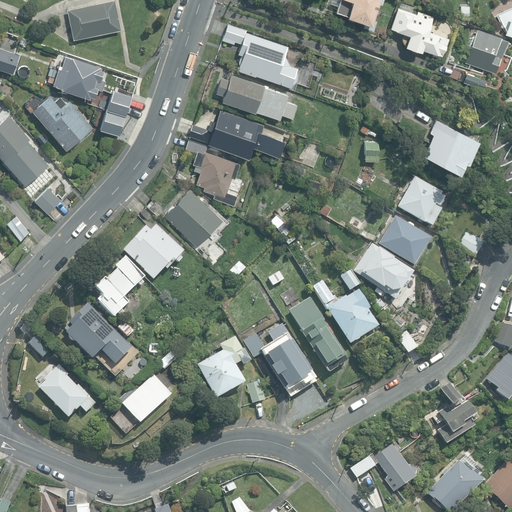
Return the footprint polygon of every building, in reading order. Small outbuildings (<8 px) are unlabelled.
[(112,0),(66,10),(72,39),(120,29),(113,0),(112,0)] [(362,25),(371,29),(374,20),(371,18),(376,2),(380,4),(381,0),(338,0),(334,11),(345,15),(345,16),(363,22),(362,25)] [(503,33),(511,36),(511,6),(495,15),(503,33)] [(395,8),(388,28),(407,35),(403,46),(420,52),(421,49),(440,56),(447,37),(428,30),(433,15),(417,9),(415,15),(395,8)] [(237,70),(290,87),(290,84),(295,79),(297,75),(296,70),(297,67),(289,64),(283,55),(287,46),(245,32),(246,30),(226,23),(221,40),(233,44),(234,41),(240,43),(236,54),(241,56),(237,70)] [(464,62),(494,72),(505,40),(498,37),(499,37),(476,29),(464,62)] [(20,55),(0,48),(0,70),(12,75),(20,55)] [(60,88),(89,98),(90,96),(94,97),(97,89),(102,90),(105,81),(100,79),(103,70),(99,69),(100,67),(70,57),(70,58),(64,56),(61,65),(59,65),(52,85),(60,88)] [(254,111),(278,119),(280,114),(290,118),(295,105),(284,101),(287,95),(263,87),(263,85),(230,74),(228,80),(220,77),(215,92),(223,95),(221,101),(254,112),(254,111)] [(32,111),(65,150),(93,127),(70,100),(67,103),(60,95),(53,102),(49,96),(32,111)] [(108,108),(125,113),(129,101),(112,96),(108,108)] [(411,116),(431,128),(435,120),(437,115),(418,104),(411,116)] [(207,144),(246,158),(255,133),(262,135),(265,127),(259,125),(259,123),(219,109),(215,122),(209,119),(206,129),(211,131),(207,144)] [(103,122),(120,128),(123,118),(106,112),(103,122)] [(0,156),(25,186),(49,166),(27,140),(31,136),(11,113),(0,122),(0,156)] [(435,120),(431,128),(428,132),(432,134),(422,155),(457,173),(463,162),(466,164),(478,142),(435,120)] [(189,136),(206,142),(210,131),(192,125),(189,136)] [(267,134),(282,139),(285,130),(270,125),(267,134)] [(212,196),(232,203),(235,194),(234,194),(240,178),(234,176),(238,163),(219,156),(221,150),(202,143),(187,138),(184,148),(195,152),(191,164),(194,165),(192,170),(199,172),(195,183),(202,186),(203,186),(202,189),(202,190),(213,193),(212,196)] [(363,160),(377,160),(377,142),(363,141),(363,160)] [(340,171),(337,178),(344,181),(347,174),(340,171)] [(424,222),(430,226),(440,209),(438,208),(443,197),(439,195),(441,192),(413,176),(395,207),(423,223),(424,222)] [(33,199),(47,213),(60,200),(46,186),(33,199)] [(163,215),(190,240),(202,226),(214,213),(202,202),(187,188),(163,215)] [(156,215),(158,217),(165,210),(152,199),(146,206),(156,215)] [(326,215),(331,207),(322,202),(317,210),(326,215)] [(140,213),(152,224),(158,218),(146,207),(140,213)] [(378,244),(413,265),(429,237),(394,216),(378,244)] [(348,223),(359,230),(363,223),(352,217),(348,223)] [(7,226),(21,243),(29,234),(16,218),(7,226)] [(122,251),(153,278),(163,267),(165,269),(182,250),(154,225),(150,231),(144,226),(122,251)] [(457,246),(474,256),(483,241),(466,231),(457,246)] [(351,271),(393,299),(411,272),(376,248),(376,249),(371,246),(363,259),(360,258),(351,271)] [(450,257),(466,267),(472,258),(456,248),(450,257)] [(98,302),(112,317),(127,303),(122,297),(143,278),(123,257),(113,266),(116,269),(105,279),(103,278),(94,287),(103,296),(98,302)] [(340,277),(349,290),(358,284),(349,270),(340,277)] [(278,271),(267,277),(272,286),(283,279),(278,271)] [(327,309),(348,344),(377,326),(366,309),(369,307),(358,289),(345,297),(344,296),(336,301),(333,296),(332,297),(322,281),(312,287),(326,310),(327,309)] [(324,366),(328,372),(346,360),(343,356),(345,355),(332,333),(326,324),(325,324),(309,298),(288,311),(301,332),(322,367),(324,366)] [(379,310),(384,305),(379,299),(373,304),(379,310)] [(65,332),(91,358),(102,348),(106,352),(113,344),(108,340),(114,334),(112,331),(113,330),(87,303),(67,322),(71,326),(65,332)] [(116,328),(126,337),(131,331),(122,322),(116,328)] [(493,342),(509,348),(511,340),(511,327),(501,323),(493,342)] [(311,371),(281,324),(267,333),(272,341),(263,347),(254,333),(242,340),(253,358),(261,353),(290,398),(316,381),(310,372),(311,371)] [(396,337),(405,353),(415,347),(406,331),(396,337)] [(38,332),(27,343),(42,357),(52,347),(38,332)] [(202,375),(215,398),(243,382),(234,365),(239,361),(241,365),(249,360),(243,349),(241,350),(234,336),(219,345),(222,350),(202,361),(196,364),(202,375)] [(378,348),(388,364),(397,358),(387,342),(378,348)] [(493,391),(504,401),(511,391),(511,357),(507,353),(484,379),(495,389),(493,391)] [(157,363),(162,368),(168,363),(163,358),(157,363)] [(37,387),(66,418),(79,406),(84,412),(94,403),(77,385),(76,386),(66,375),(67,374),(58,365),(43,379),(44,381),(37,387)] [(121,403),(138,422),(170,394),(152,375),(121,403)] [(247,384),(252,402),(263,399),(258,381),(247,384)] [(440,389),(449,405),(458,399),(448,383),(440,389)] [(436,430),(444,443),(474,425),(469,417),(474,413),(466,401),(449,412),(445,407),(437,412),(445,425),(436,430)] [(383,479),(392,491),(413,477),(391,445),(373,457),(387,477),(383,479)] [(482,486),(508,509),(511,503),(511,459),(508,456),(482,486)] [(348,469),(356,477),(371,468),(365,458),(348,469)] [(436,501),(447,511),(448,511),(480,480),(469,470),(468,472),(456,461),(425,493),(434,502),(436,501)] [(224,482),(228,491),(235,488),(231,479),(224,482)] [(6,511),(11,502),(2,498),(0,501),(0,511),(6,511)] [(231,501),(235,511),(246,511),(249,511),(238,498),(231,501)] [(280,507),(284,511),(286,511),(291,508),(286,502),(280,507)]
